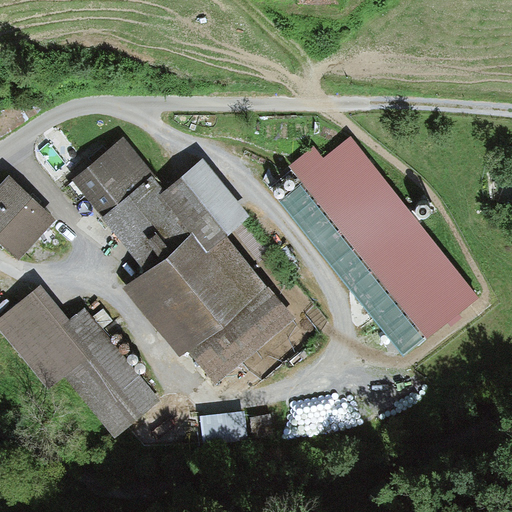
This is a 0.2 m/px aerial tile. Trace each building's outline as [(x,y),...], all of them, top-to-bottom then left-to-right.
[(314,141),(288,162),(427,333),(480,291),(352,132),(324,154),(314,141)] [(132,139),(83,175),(153,267),(129,285),(196,374),(281,309),(223,233),(250,212),(214,165),(175,195),(132,139)] [(0,195),(0,226),(28,251),(59,216),(16,178),(0,195)] [(39,284),(0,314),(0,318),(45,376),(87,344),(39,284)] [(112,430),(155,402),(112,337),(69,366),(112,430)] [(204,438),(249,436),(248,408),(203,409),(204,438)]
